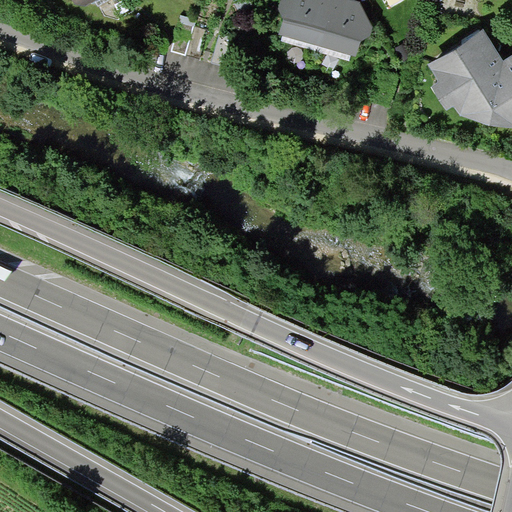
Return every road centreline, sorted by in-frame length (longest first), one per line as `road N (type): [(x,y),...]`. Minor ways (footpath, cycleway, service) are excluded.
road 1 (motorway): [(511,424),(308,348),(0,206)]
road 2 (motorway): [(511,485),(283,403),(0,278)]
road 3 (residential): [(0,29),(150,82),(511,170)]
road 4 (motorway): [(0,332),(428,511)]
road 5 (motorway): [(0,418),(165,511)]
